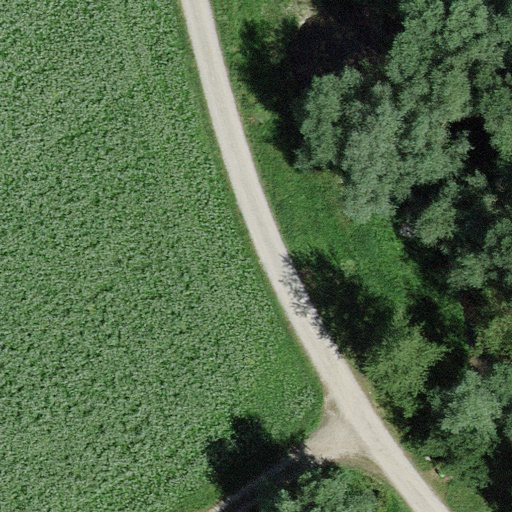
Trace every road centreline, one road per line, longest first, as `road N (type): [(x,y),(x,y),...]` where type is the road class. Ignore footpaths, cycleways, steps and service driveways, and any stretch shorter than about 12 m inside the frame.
road 1 (track): [(349,424),(310,378),(234,241),(170,54),(162,0)]
road 2 (track): [(228,511),(349,424)]
